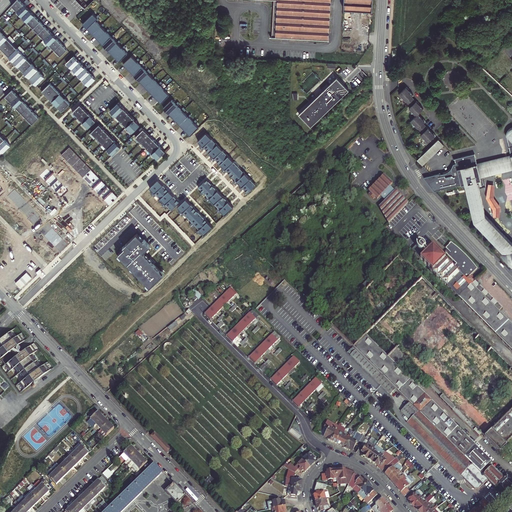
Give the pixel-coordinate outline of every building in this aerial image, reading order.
[(67,49),(19,0),(16,0),(11,5),(60,56),(67,49)] [(274,0),(273,36),(329,39),(331,0),(274,0)] [(372,0),(344,0),(344,10),(371,11),(372,0)] [(82,24),(118,61),(126,53),(95,20),(97,18),(92,13),(82,24)] [(0,31),(0,48),(36,85),(44,77),(0,31)] [(73,56),(66,62),(88,85),(95,79),(73,56)] [(123,64),(160,103),(168,95),(131,56),(123,64)] [(330,84),(299,114),(311,127),(362,77),(350,65),(333,82),(332,81),(329,83),(330,84)] [(50,83),(41,91),(61,111),(69,103),(50,83)] [(407,87),(402,92),(399,94),(401,97),(401,99),(404,99),(408,104),(411,106),(409,108),(411,110),(411,113),(414,113),(416,115),(411,121),(413,123),(413,126),(416,126),(421,131),(423,133),(421,135),(423,137),(423,140),(425,140),(428,142),(435,136),(435,135),(433,132),(432,133),(426,126),(423,123),(426,121),(423,119),(418,114),(423,109),(414,99),(412,97),(413,95),(408,90),(409,89),(407,87)] [(12,89),(5,96),(11,102),(18,95),(12,89)] [(11,102),(10,102),(15,107),(22,100),(18,95),(11,102)] [(22,100),(15,107),(21,113),(28,106),(22,100)] [(162,108),(189,135),(198,128),(171,100),(162,108)] [(117,102),(109,110),(131,133),(139,125),(117,102)] [(79,104),(72,112),(87,128),(95,121),(79,104)] [(28,106),(21,113),(26,118),(33,111),(28,106)] [(33,111),(26,118),(32,124),(39,117),(33,111)] [(98,124),(90,132),(112,154),(120,147),(98,124)] [(423,177),(434,191),(461,185),(466,190),(474,221),(508,257),(511,261),(511,127),(509,128),(508,129),(507,131),(506,133),(506,135),(505,137),(511,143),(511,146),(508,147),(510,155),(511,164),(511,243),(485,215),(477,184),(478,183),(479,188),(485,187),(483,180),(481,181),(482,185),(481,185),(480,178),(476,163),(474,154),(454,159),(455,164),(453,164),(452,166),(451,168),(450,170),(448,172),(446,173),(444,173),(442,174),(439,174),(432,175),(423,177)] [(143,129),(134,136),(156,159),(164,151),(143,129)] [(205,133),(197,141),(202,146),(210,138),(205,133)] [(210,138),(202,146),(208,152),(216,144),(210,138)] [(4,139),(0,142),(0,148),(3,152),(10,145),(4,139)] [(438,139),(417,160),(422,165),(429,159),(429,157),(430,155),(431,154),(432,152),(434,151),(435,150),(437,150),(439,149),(443,145),(438,139)] [(216,144),(208,152),(213,158),(221,150),(216,144)] [(221,150),(213,158),(219,164),(227,156),(221,150)] [(476,163),(480,178),(511,170),(511,164),(510,155),(476,163)] [(227,156),(219,164),(224,169),(232,161),(227,156)] [(232,161),(224,169),(230,175),(238,167),(232,161)] [(238,167),(230,175),(235,181),(243,173),(238,167)] [(122,171),(117,176),(125,184),(130,180),(122,171)] [(243,173),(235,181),(240,186),(249,178),(243,173)] [(383,175),(381,177),(390,185),(392,183),(383,175)] [(390,185),(381,177),(368,191),(370,192),(368,195),(373,199),(375,197),(377,199),(380,196),(385,200),(394,191),(389,186),(390,185)] [(249,178),(240,186),(246,193),(255,185),(249,178)] [(157,179),(148,187),(154,193),(162,185),(157,179)] [(205,179),(197,187),(202,193),(211,184),(205,179)] [(211,184),(202,193),(208,198),(216,190),(211,184)] [(496,185),(490,184),(488,198),(495,209),(496,217),(501,217),(503,207),(496,198),(496,185)] [(162,185),(154,193),(159,198),(167,190),(162,185)] [(167,190),(159,198),(164,204),(173,196),(167,190)] [(216,190),(208,198),(213,204),(221,195),(216,190)] [(379,207),(388,224),(407,202),(395,190),(394,191),(385,200),(379,207)] [(221,195),(213,204),(218,209),(227,201),(221,195)] [(173,196),(164,204),(170,210),(178,201),(173,196)] [(184,199),(176,207),(181,212),(190,204),(184,199)] [(227,201),(218,209),(224,215),(232,207),(227,201)] [(190,204),(181,212),(187,218),(195,210),(190,204)] [(195,210),(187,218),(192,223),(201,215),(195,210)] [(201,215),(192,223),(198,229),(206,221),(201,215)] [(206,221),(198,229),(203,235),(211,227),(206,221)] [(151,246),(138,233),(122,248),(123,250),(118,255),(150,287),(165,272),(145,252),(151,246)] [(425,253),(419,258),(447,286),(447,285),(460,273),(453,267),(454,267),(432,245),(427,251),(424,248),(425,247),(424,245),(423,244),(422,243),(419,242),(417,242),(416,243),(416,245),(416,246),(417,249),(419,250),(420,251),(421,251),(422,250),(425,253)] [(461,275),(466,280),(470,276),(477,269),(474,265),(468,259),(462,252),(455,247),(450,243),(448,245),(445,249),(447,251),(445,253),(456,264),(454,267),(453,267),(460,273),(461,275)] [(358,289),(362,293),(397,257),(389,249),(382,257),(386,260),(358,289)] [(460,273),(447,285),(447,286),(458,297),(511,350),(511,324),(498,311),(501,308),(475,281),(470,276),(466,280),(460,273)] [(228,290),(220,298),(226,303),(234,295),(235,294),(231,290),(230,288),(228,290)] [(183,304),(186,308),(188,306),(191,303),(194,301),(197,298),(198,299),(201,297),(194,289),(191,292),(192,293),(189,296),(187,298),(186,298),(183,301),(185,302),(183,304)] [(215,303),(220,309),(226,303),(220,298),(215,303)] [(215,303),(209,309),(215,314),(220,309),(215,303)] [(209,309),(204,314),(210,320),(215,314),(209,309)] [(249,313),(248,314),(242,320),(248,325),(253,320),(255,318),(249,313)] [(237,325),(243,331),(248,325),(242,320),(237,325)] [(175,322),(167,328),(170,331),(177,325),(175,322)] [(237,325),(232,331),(237,336),(243,331),(237,325)] [(237,336),(232,331),(226,336),(232,342),(237,336)] [(13,338),(9,332),(0,338),(0,357),(23,341),(18,335),(13,338)] [(270,336),(265,342),(270,347),(275,342),(277,340),(272,335),(270,336)] [(398,369),(407,360),(396,349),(387,357),(365,335),(352,347),(355,349),(395,389),(409,403),(429,422),(487,480),(495,488),(498,485),(501,488),(500,489),(502,492),(504,490),(507,494),(511,489),(511,483),(505,477),(503,479),(488,464),(490,462),(466,438),(468,437),(457,426),(456,428),(398,369)] [(259,347),(265,353),(270,347),(265,342),(259,347)] [(30,345),(5,364),(10,370),(13,367),(23,379),(21,381),(26,387),(49,370),(44,363),(40,367),(30,354),(35,351),(30,345)] [(259,347),(254,353),(260,358),(265,353),(259,347)] [(352,347),(347,352),(350,355),(355,349),(352,347)] [(390,395),(395,389),(355,349),(350,355),(390,395)] [(260,358),(254,353),(249,358),(254,364),(260,358)] [(294,357),(292,359),(287,364),(293,369),(298,364),(300,363),(294,357)] [(261,370),(265,374),(270,369),(266,364),(261,370)] [(287,375),(293,369),(287,364),(282,369),(287,375)] [(282,369),(276,375),(282,380),(287,375),(282,369)] [(442,396),(420,373),(418,376),(440,398),(442,396)] [(282,380),(276,375),(271,380),(277,386),(282,380)] [(314,381),(309,386),(315,391),(320,386),(322,384),(316,379),(314,381)] [(22,389),(26,387),(21,381),(18,383),(22,389)] [(304,391),(309,397),(315,391),(309,386),(304,391)] [(304,391),(299,397),(304,402),(309,397),(304,391)] [(480,434),(442,396),(440,398),(439,399),(462,422),(477,437),(480,434)] [(299,397),(293,402),(299,408),(304,402),(299,397)] [(429,422),(409,403),(400,411),(409,420),(407,423),(437,454),(461,477),(473,489),(478,489),(487,480),(429,422)] [(511,408),(483,437),(499,453),(506,446),(504,444),(511,436),(511,408)] [(91,420),(96,425),(103,418),(98,412),(91,420)] [(101,431),(109,423),(103,418),(96,425),(101,431)] [(96,425),(91,420),(87,423),(92,428),(93,428),(96,425)] [(337,428),(338,425),(327,420),(323,427),(328,429),(324,437),(328,439),(327,440),(332,443),(332,442),(334,437),(332,436),(337,428)] [(114,429),(109,423),(101,431),(99,433),(103,437),(102,437),(104,439),(114,429)] [(334,437),(332,442),(338,445),(343,435),(337,432),(338,430),(337,429),(338,428),(337,428),(332,436),(334,437)] [(347,444),(352,435),(345,432),(343,434),(343,435),(338,445),(344,448),(346,443),(347,444)] [(150,437),(154,441),(155,441),(164,450),(163,450),(167,454),(171,450),(154,433),(150,437)] [(353,436),(352,435),(347,444),(346,443),(344,448),(343,448),(347,451),(348,449),(352,451),(357,442),(353,440),(354,438),(353,437),(353,436)] [(364,454),(363,456),(368,460),(371,456),(370,455),(374,449),(373,448),(375,446),(369,442),(367,443),(361,452),(364,454)] [(81,446),(75,451),(83,459),(89,453),(81,446)] [(121,457),(127,463),(127,462),(137,453),(132,447),(121,457)] [(371,456),(368,460),(372,463),(375,460),(376,461),(380,455),(375,451),(375,450),(374,449),(370,455),(371,456)] [(83,459),(75,451),(70,456),(78,464),(83,459)] [(127,462),(132,467),(142,458),(137,453),(127,462)] [(309,453),(302,460),(309,468),(314,463),(312,461),(315,458),(309,453)] [(375,460),(372,463),(377,467),(378,465),(381,467),(386,459),(382,456),(383,455),(382,454),(381,454),(380,455),(376,461),(375,460)] [(72,469),(78,464),(70,456),(65,462),(72,469)] [(142,458),(132,467),(132,468),(137,474),(148,463),(142,458)] [(72,469),(65,462),(62,459),(56,464),(59,467),(67,475),(72,469)] [(394,459),(381,471),(390,481),(400,472),(399,471),(401,468),(395,465),(398,462),(394,459)] [(302,472),(303,471),(305,473),(309,468),(302,460),(295,467),(293,464),(288,469),(288,470),(295,474),(298,470),(299,472),(301,471),(302,472)] [(155,465),(105,511),(122,511),(163,473),(155,465)] [(54,472),(61,480),(67,475),(59,467),(54,472)] [(61,480),(54,472),(51,469),(45,475),(48,478),(56,485),(61,480)] [(285,487),(287,488),(288,488),(296,489),(297,488),(301,488),(302,481),(294,480),(295,474),(288,470),(286,478),(287,479),(285,487)] [(337,470),(328,471),(328,472),(327,472),(327,477),(328,477),(328,480),(333,480),(333,482),(337,482),(337,479),(337,470)] [(345,470),(337,470),(337,479),(337,482),(338,485),(347,484),(348,484),(355,472),(345,470)] [(106,472),(103,475),(108,480),(112,477),(106,472)] [(368,484),(364,480),(363,481),(355,472),(348,484),(349,485),(358,494),(368,484)] [(390,481),(395,486),(405,478),(400,472),(390,481)] [(408,476),(405,478),(395,486),(401,492),(402,491),(410,483),(413,481),(408,476)] [(93,485),(100,493),(105,488),(98,480),(93,485)] [(34,487),(36,489),(42,484),(39,481),(33,486),(34,487)] [(313,493),(316,502),(325,500),(322,488),(323,485),(317,483),(313,493)] [(44,497),(50,492),(42,484),(36,489),(44,497)] [(369,503),(377,495),(370,489),(372,487),(368,484),(358,494),(362,498),(363,497),(369,503)] [(87,491),(95,498),(100,493),(93,485),(87,491)] [(167,493),(177,503),(178,504),(185,496),(174,485),(167,493)] [(36,489),(34,487),(28,492),(29,493),(31,495),(39,502),(44,497),(36,489)] [(297,488),(296,489),(288,488),(287,495),(289,495),(291,496),(290,497),(294,498),(294,497),(296,497),(297,495),(298,496),(299,494),(300,493),(301,493),(302,488),(301,488),(297,488)] [(82,496),(89,503),(95,498),(87,491),(82,496)] [(417,491),(412,496),(411,496),(410,497),(410,498),(408,500),(411,503),(410,504),(413,507),(422,497),(417,491)] [(31,495),(25,500),(33,508),(39,502),(31,495)] [(87,506),(89,503),(82,496),(77,501),(84,508),(87,511),(89,508),(87,506)] [(18,503),(20,505),(25,500),(24,498),(22,497),(17,502),(18,503)] [(413,507),(417,511),(418,511),(428,502),(422,497),(413,507)] [(373,507),(377,511),(380,511),(389,505),(386,501),(385,502),(382,499),(373,507)] [(28,511),(33,508),(25,500),(20,505),(26,511),(28,511)] [(327,506),(325,500),(316,502),(317,509),(319,508),(320,511),(329,509),(329,506),(327,506)] [(71,506),(76,511),(84,511),(86,510),(84,508),(77,501),(71,506)] [(270,509),(285,507),(285,503),(283,503),(283,502),(280,502),(280,501),(268,502),(268,510),(270,509)] [(470,511),(487,511),(491,509),(483,501),(470,511)] [(428,502),(418,511),(429,511),(433,508),(428,502)]
